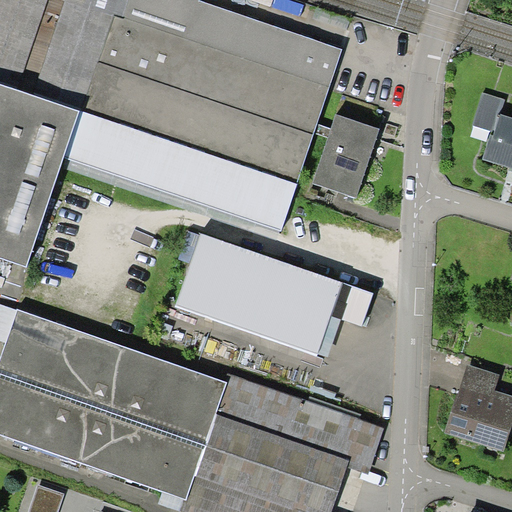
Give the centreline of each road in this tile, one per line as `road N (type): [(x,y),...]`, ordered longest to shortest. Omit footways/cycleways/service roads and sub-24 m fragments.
road 1 (residential): [(409,474),(422,194)]
road 2 (residential): [(422,194),(431,62),(450,0)]
